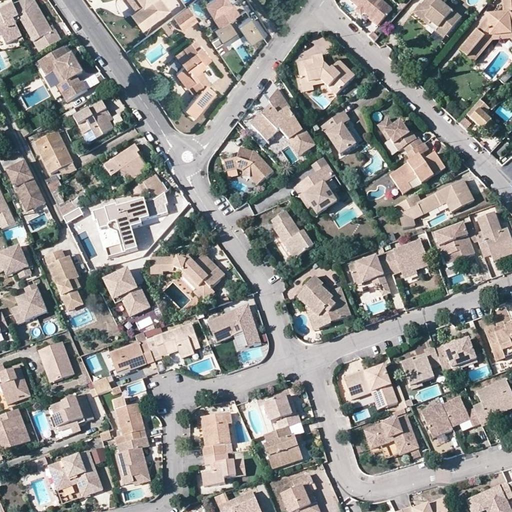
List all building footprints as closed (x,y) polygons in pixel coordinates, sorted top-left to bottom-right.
[(35,4),(23,0),(13,6),(17,13),(35,4)] [(136,0),(140,5),(133,10),(144,25),(167,9),(160,0),(136,0)] [(209,0),(203,4),(217,27),(233,17),(236,15),(229,4),(235,0),(209,0)] [(377,27),(391,10),(380,0),(349,0),(359,8),(363,12),(364,12),(369,17),(368,19),(377,27)] [(423,7),(419,11),(431,21),(428,25),(436,31),(440,27),(448,34),(461,18),(453,10),(451,12),(442,5),(446,0),(426,0),(421,6),(423,7)] [(471,60),(492,36),(511,37),(511,3),(505,4),(504,12),(489,13),(489,17),(489,22),(483,24),(460,51),(471,60)] [(19,18),(22,22),(38,53),(60,41),(55,31),(51,33),(48,27),(35,4),(17,13),(19,18)] [(420,5),(414,13),(428,25),(431,21),(419,11),(423,7),(421,6),(420,5)] [(172,17),(181,30),(196,20),(187,6),(172,17)] [(0,13),(0,36),(1,36),(7,47),(23,39),(15,25),(13,22),(19,18),(17,13),(16,14),(11,7),(0,13)] [(139,29),(144,25),(133,10),(129,13),(139,29)] [(233,17),(217,27),(213,30),(222,43),(241,29),(250,42),(261,35),(248,16),(238,23),(233,17)] [(474,62),(491,41),(511,42),(511,37),(492,36),(471,60),(474,62)] [(195,39),(190,43),(195,49),(200,46),(195,39)] [(210,85),(210,84),(199,68),(210,59),(200,46),(195,49),(190,43),(183,49),(188,55),(180,61),(182,65),(175,73),(186,86),(191,83),(197,92),(194,96),(184,108),(193,116),(214,91),(210,85)] [(175,55),(180,61),(188,55),(183,49),(175,55)] [(71,56),(68,58),(65,53),(61,55),(58,51),(40,62),(44,69),(47,76),(53,73),(56,72),(63,85),(70,81),(76,78),(81,75),(71,56)] [(332,71),(330,74),(327,71),(326,65),(323,54),(312,56),(313,59),(314,67),(299,70),(303,86),(322,81),(326,84),(338,95),(356,76),(341,62),(332,71)] [(297,62),(299,70),(314,67),(313,59),(297,62)] [(36,64),(37,67),(44,78),(47,76),(44,69),(40,62),(36,64)] [(60,86),(63,85),(56,72),(53,73),(60,86)] [(58,87),(61,94),(79,85),(76,78),(70,81),(63,85),(60,86),(58,87)] [(303,86),(304,93),(315,90),(315,87),(326,84),(322,81),(303,86)] [(191,83),(186,86),(194,96),(197,92),(191,83)] [(61,94),(66,103),(86,92),(83,87),(81,84),(79,85),(61,94)] [(268,141),(275,135),(282,129),(287,137),(290,140),(294,137),(298,143),(294,146),(300,155),(315,145),(306,131),(304,132),(290,112),(292,111),(277,89),(272,93),(273,96),(269,98),(271,103),(273,110),(270,112),(268,110),(264,113),(262,111),(254,118),(255,120),(252,123),(268,141)] [(485,96),(478,103),(488,112),(490,113),(497,106),(485,96)] [(73,118),(83,135),(91,131),(96,140),(112,130),(109,123),(103,112),(107,110),(102,101),(73,118)] [(264,113),(268,110),(270,112),(273,110),(271,103),(262,111),(264,113)] [(487,139),(496,130),(483,117),(488,112),(478,103),(465,118),(487,139)] [(109,123),(113,121),(107,110),(103,112),(109,123)] [(359,145),(351,131),(354,129),(351,123),(354,121),(348,111),(324,126),(343,154),(359,145)] [(387,131),(392,137),(401,150),(406,147),(410,152),(424,143),(419,137),(417,139),(412,131),(410,133),(405,126),(399,124),(396,120),(394,121),(391,117),(380,124),(385,132),(387,131)] [(30,124),(21,129),(25,137),(33,132),(30,124)] [(57,132),(36,144),(50,174),(59,170),(72,163),(69,156),(66,157),(63,150),(66,149),(57,132)] [(10,135),(5,138),(12,149),(17,146),(10,135)] [(268,141),(274,148),(281,142),(275,135),(268,141)] [(407,178),(410,182),(418,176),(422,182),(446,167),(437,152),(427,158),(424,160),(421,154),(424,152),(429,149),(425,143),(424,143),(410,152),(408,154),(412,160),(391,173),(398,184),(407,178)] [(105,166),(112,178),(122,172),(129,182),(142,174),(148,170),(138,155),(141,153),(136,146),(105,166)] [(227,172),(238,170),(245,174),(243,178),(247,179),(251,179),(257,187),(264,179),(266,180),(274,172),(265,163),(254,153),(241,147),(238,152),(235,159),(225,161),(227,172)] [(141,153),(138,155),(148,170),(151,168),(141,153)] [(329,166),(324,159),(313,166),(317,173),(329,166)] [(37,185),(33,187),(31,183),(35,181),(31,173),(28,168),(26,163),(8,172),(25,207),(32,204),(36,211),(47,205),(37,185)] [(72,163),(59,170),(62,179),(76,171),(72,163)] [(335,199),(331,192),(325,183),(330,180),(328,177),(333,173),(329,166),(317,173),(306,181),(298,186),(311,207),(318,216),(328,209),(325,206),(335,199)] [(148,181),(154,177),(148,170),(142,174),(148,181)] [(46,179),(50,189),(61,184),(57,174),(46,179)] [(148,181),(144,184),(149,192),(155,199),(166,192),(156,176),(154,177),(148,181)] [(410,182),(407,178),(398,184),(404,192),(413,186),(410,182)] [(475,199),(464,179),(422,200),(419,193),(396,205),(400,212),(405,228),(417,224),(415,217),(424,212),(447,201),(452,211),(475,199)] [(144,184),(129,194),(149,192),(144,184)] [(308,209),(311,207),(298,186),(295,188),(308,209)] [(0,214),(9,210),(0,191),(0,214)] [(108,227),(117,224),(119,228),(117,229),(123,244),(123,246),(134,242),(133,239),(128,225),(130,225),(130,223),(129,219),(137,216),(138,220),(147,216),(165,210),(162,201),(151,206),(146,204),(143,205),(141,199),(115,208),(114,206),(90,214),(94,225),(96,224),(99,232),(108,229),(108,227)] [(338,203),(335,199),(325,206),(328,209),(338,203)] [(36,211),(32,204),(25,207),(29,214),(36,211)] [(0,222),(3,229),(15,225),(9,210),(0,214),(0,222)] [(83,217),(78,210),(68,215),(72,223),(83,217)] [(511,240),(507,227),(501,229),(494,211),(477,217),(482,230),(475,232),(479,242),(484,257),(491,254),(511,246),(511,240)] [(275,231),(284,246),(288,244),(298,259),(314,248),(304,233),(301,235),(287,214),(272,223),(277,229),(275,231)] [(461,224),(463,229),(452,232),(451,227),(435,233),(435,237),(443,258),(459,252),(462,259),(474,254),(474,253),(471,244),(479,242),(475,232),(470,220),(461,224)] [(451,227),(452,232),(463,229),(461,224),(451,227)] [(359,238),(350,241),(353,248),(362,245),(359,238)] [(421,239),(386,253),(391,267),(393,274),(402,271),(403,275),(404,275),(412,272),(411,269),(415,268),(416,270),(418,270),(430,265),(421,239)] [(138,250),(134,242),(123,246),(127,253),(138,250)] [(288,244),(284,246),(294,261),(298,259),(288,244)] [(124,254),(121,245),(107,249),(110,259),(124,254)] [(511,246),(491,254),(493,261),(511,253),(511,246)] [(0,270),(6,269),(16,264),(18,271),(20,276),(31,272),(28,266),(32,264),(28,255),(25,257),(21,248),(11,253),(9,249),(0,252),(0,270)] [(60,249),(45,256),(67,306),(79,301),(74,290),(77,289),(80,288),(77,278),(74,273),(77,272),(69,255),(64,257),(60,249)] [(443,258),(446,265),(462,259),(459,252),(443,258)] [(176,267),(184,270),(182,273),(197,288),(204,281),(211,289),(226,274),(205,253),(197,260),(194,263),(189,257),(188,260),(180,258),(181,254),(172,253),(172,257),(153,256),(152,272),(164,272),(164,270),(175,270),(175,271),(176,267)] [(356,283),(371,277),(372,280),(375,288),(379,287),(387,284),(382,270),(391,267),(386,253),(349,266),(356,283)] [(190,254),(189,257),(194,263),(197,260),(191,254),(190,254)] [(6,269),(8,275),(18,271),(16,264),(6,269)] [(412,272),(404,275),(404,278),(419,273),(418,270),(416,270),(415,268),(411,269),(412,272)] [(136,286),(128,269),(104,281),(114,301),(121,298),(122,300),(130,317),(150,307),(140,287),(137,289),(134,290),(133,287),(136,286)] [(352,315),(342,291),(329,296),(325,292),(327,290),(322,286),(324,284),(315,277),(306,288),(307,290),(299,298),(307,306),(305,309),(306,310),(315,317),(320,329),(332,324),(332,322),(352,315)] [(372,280),(371,277),(356,283),(356,286),(372,280)] [(214,292),(211,289),(204,281),(197,288),(194,291),(204,301),(214,292)] [(37,315),(36,310),(45,306),(36,283),(25,288),(28,294),(30,300),(20,304),(12,308),(19,323),(37,315)] [(327,290),(325,292),(329,296),(342,291),(340,287),(331,291),(324,284),(322,286),(327,290)] [(387,284),(379,287),(382,296),(390,293),(387,284)] [(30,300),(28,294),(17,298),(20,304),(30,300)] [(217,302),(218,307),(229,303),(228,298),(217,302)] [(299,298),(297,301),(305,309),(307,306),(299,298)] [(67,306),(69,309),(83,303),(82,299),(79,301),(67,306)] [(250,305),(209,323),(218,344),(244,333),(251,349),(264,343),(250,305)] [(36,310),(37,315),(47,311),(45,306),(36,310)] [(306,310),(307,314),(314,332),(320,329),(315,317),(306,310)] [(0,331),(9,328),(2,312),(0,312),(0,331)] [(506,355),(504,349),(511,346),(511,324),(507,326),(500,328),(497,325),(487,329),(498,359),(506,355)] [(167,350),(177,347),(179,352),(181,359),(194,354),(193,350),(192,346),(198,344),(191,325),(147,341),(148,345),(153,359),(162,356),(161,353),(159,347),(165,345),(167,350)] [(445,343),(435,346),(438,352),(441,362),(444,371),(454,366),(477,358),(469,336),(460,339),(452,342),(446,345),(445,343)] [(43,360),(47,358),(56,381),(75,375),(63,343),(40,351),(43,360)] [(114,369),(127,364),(128,368),(145,362),(146,365),(154,362),(153,359),(148,345),(141,347),(139,343),(109,354),(114,369)] [(411,383),(423,378),(435,374),(432,365),(441,362),(438,352),(435,346),(426,349),(426,350),(427,353),(428,356),(416,361),(415,357),(404,362),(411,383)] [(167,350),(168,355),(179,352),(177,347),(167,350)] [(415,357),(416,361),(428,356),(427,353),(415,357)] [(52,383),(56,381),(47,358),(43,360),(52,383)] [(454,366),(455,370),(478,362),(477,358),(454,366)] [(128,368),(130,371),(146,365),(145,362),(128,368)] [(114,369),(115,372),(128,368),(127,364),(114,369)] [(0,376),(3,376),(6,385),(1,387),(8,405),(31,396),(21,369),(6,374),(4,365),(0,366),(0,376)] [(355,399),(361,397),(375,392),(383,389),(389,406),(400,402),(387,366),(368,374),(362,376),(362,374),(347,378),(355,399)] [(108,377),(93,381),(97,394),(111,391),(108,377)] [(497,413),(496,409),(511,402),(511,392),(506,380),(478,392),(482,403),(473,407),(474,409),(480,424),(482,427),(491,424),(490,420),(488,416),(497,413)] [(383,389),(375,392),(378,401),(381,409),(389,406),(383,389)] [(79,433),(77,426),(76,422),(82,421),(83,424),(92,421),(83,395),(52,406),(55,416),(59,429),(61,432),(71,428),(73,435),(79,433)] [(298,415),(294,416),(290,405),(294,404),(291,396),(267,404),(273,424),(278,422),(281,421),(284,430),(290,428),(303,423),(299,414),(298,415)] [(460,397),(442,406),(452,428),(469,420),(473,427),(480,424),(474,409),(466,412),(460,397)] [(124,398),(114,401),(122,436),(114,439),(115,447),(123,445),(141,440),(139,433),(144,432),(142,423),(138,425),(133,407),(127,409),(124,398)] [(488,416),(490,420),(511,410),(511,402),(496,409),(497,413),(488,416)] [(433,439),(453,430),(452,428),(442,406),(441,404),(422,413),(433,439)] [(138,425),(142,423),(137,406),(133,407),(138,425)] [(0,452),(15,447),(14,443),(20,440),(20,437),(27,435),(17,410),(0,416),(0,452)] [(232,423),(231,414),(223,416),(224,422),(227,421),(228,424),(232,423)] [(52,418),(50,418),(54,430),(59,429),(55,416),(52,418)] [(204,430),(208,429),(210,447),(206,447),(204,448),(205,457),(226,454),(225,444),(230,443),(228,424),(227,421),(224,422),(223,416),(202,418),(204,430)] [(389,439),(394,437),(396,440),(401,453),(401,454),(418,447),(407,416),(366,431),(373,449),(382,445),(390,442),(389,439)] [(265,447),(274,470),(305,459),(301,447),(296,436),(293,437),(290,428),(284,430),(280,431),(265,436),(269,445),(265,447)] [(112,441),(111,431),(102,431),(103,442),(112,441)] [(14,443),(15,447),(30,442),(27,435),(20,437),(20,440),(14,443)] [(300,435),(296,436),(301,447),(304,446),(300,435)] [(145,463),(142,464),(138,450),(142,449),(149,447),(146,438),(141,440),(123,445),(125,453),(116,455),(123,480),(121,481),(122,487),(134,484),(133,479),(149,475),(145,463)] [(92,450),(95,464),(107,461),(104,447),(92,450)] [(67,477),(72,476),(73,480),(78,496),(90,492),(91,495),(101,492),(87,454),(52,466),(58,485),(69,482),(67,477)] [(206,487),(227,484),(227,478),(235,477),(246,475),(245,460),(229,462),(229,454),(226,454),(205,457),(206,464),(206,466),(212,465),(215,465),(216,472),(213,472),(204,473),(206,487)] [(53,487),(58,485),(52,466),(47,468),(53,487)] [(134,484),(135,486),(151,482),(149,475),(133,479),(134,484)] [(318,511),(313,498),(308,500),(303,488),(308,486),(313,485),(310,477),(293,484),(296,492),(281,497),(287,511),(318,511)] [(507,483),(500,486),(506,500),(511,498),(511,492),(511,490),(507,483)] [(313,498),(311,493),(308,486),(303,488),(308,500),(313,498)] [(511,511),(506,500),(500,486),(493,490),(494,492),(491,493),(490,491),(467,501),(471,511),(482,511),(487,510),(487,511),(511,511)] [(260,511),(252,492),(218,507),(219,511),(260,511)] [(215,497),(217,504),(226,501),(224,494),(215,497)] [(446,511),(447,511),(443,502),(440,503),(436,501),(426,505),(428,508),(423,510),(420,508),(410,511),(408,511),(407,510),(402,511),(446,511)]
